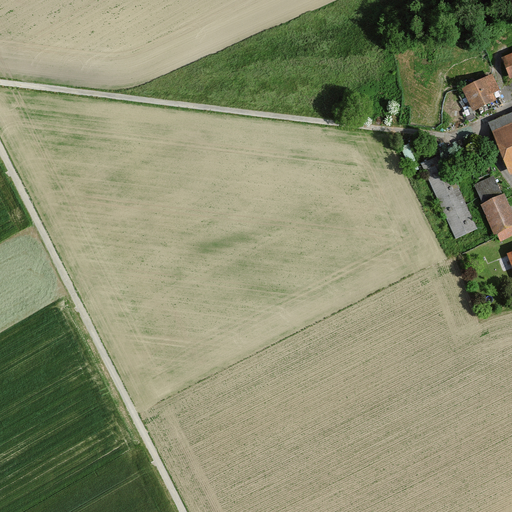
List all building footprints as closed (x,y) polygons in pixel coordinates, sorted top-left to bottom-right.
[(511,53),(502,58),(511,79),(511,78),(511,53)] [(462,88),(473,112),(497,100),(493,93),(500,89),(492,74),(462,88)] [(511,112),(488,122),(510,174),(511,173),(511,112)] [(454,241),(476,231),(442,156),(420,166),(454,241)] [(501,197),(493,178),(471,187),(479,206),(501,197)] [(511,218),(503,197),(480,207),(492,238),(496,237),(498,243),(511,237),(511,218)]
